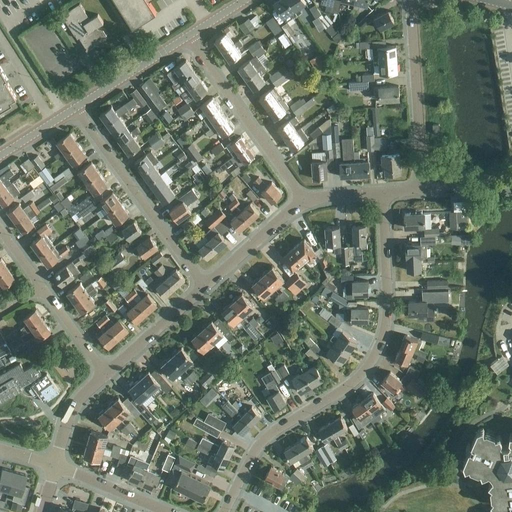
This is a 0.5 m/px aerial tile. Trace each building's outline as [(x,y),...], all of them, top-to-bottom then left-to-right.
[(115,0),(133,28),(156,13),(149,2),(151,0),(115,0)] [(287,0),(277,0),(274,3),(286,22),(297,15),(287,0)] [(303,0),(287,0),(297,15),(301,12),(299,8),(306,4),(303,0)] [(321,0),(320,5),(326,6),(323,18),(329,20),(331,12),(332,12),(335,1),(331,0),(321,0)] [(347,7),(353,8),(355,0),(341,0),(349,2),(347,7)] [(368,0),(355,0),(353,8),(358,10),(359,4),(367,6),(368,0)] [(340,2),(335,1),(332,12),(338,14),(340,2)] [(79,4),(62,15),(75,35),(77,34),(87,50),(93,46),(92,44),(94,43),(99,44),(104,41),(105,36),(102,31),(97,30),(95,28),(103,23),(98,15),(90,20),(79,4)] [(321,15),(315,5),(309,9),(315,18),(321,15)] [(374,18),(380,29),(394,22),(388,11),(374,18)] [(245,36),(256,29),(262,23),(257,15),(250,20),(248,18),(238,25),(245,36)] [(366,16),(358,23),(362,28),(370,21),(366,16)] [(282,26),(288,36),(294,33),(287,23),(282,26)] [(331,36),(333,38),(337,43),(346,35),(341,30),(339,32),(337,30),(331,36)] [(215,41),(223,52),(238,40),(234,43),(226,33),(215,41)] [(291,43),(285,33),(278,37),(285,48),(291,43)] [(239,40),(238,40),(223,52),(230,62),(241,54),(237,48),(242,45),(239,40)] [(248,48),(251,53),(261,46),(257,41),(248,48)] [(238,69),(246,79),(263,66),(257,58),(266,52),(261,46),(251,53),(254,57),(238,69)] [(373,56),(374,61),(397,59),(396,46),(378,47),(379,55),(373,56)] [(274,49),(268,53),(274,61),(280,57),(274,49)] [(398,72),(397,59),(374,61),(374,74),(398,72)] [(170,71),(177,81),(193,70),(186,60),(170,71)] [(267,71),(263,66),(246,79),(253,90),(265,82),(260,75),(267,71)] [(269,77),(272,82),(282,75),(288,70),(285,66),(269,77)] [(8,81),(0,67),(0,111),(13,104),(11,102),(17,99),(7,82),(8,81)] [(185,83),(188,88),(200,80),(193,70),(177,81),(172,85),(175,90),(185,83)] [(272,82),(275,86),(276,88),(286,80),(289,78),(286,73),(282,76),(282,75),(272,82)] [(188,88),(189,89),(181,94),(184,99),(189,96),(192,100),(195,98),(196,99),(207,90),(200,80),(188,88)] [(349,90),(360,89),(367,88),(367,81),(363,82),(349,82),(349,90)] [(138,88),(149,102),(157,96),(146,82),(138,88)] [(379,88),(373,88),(374,93),(379,93),(379,100),(399,99),(398,86),(379,87),(379,88)] [(259,98),(267,108),(281,97),(274,87),(259,98)] [(130,94),(137,103),(143,98),(136,89),(130,94)] [(149,102),(152,107),(156,112),(164,106),(157,96),(149,102)] [(179,96),(173,101),(176,105),(182,101),(179,96)] [(203,119),(203,120),(220,108),(213,97),(195,110),(198,115),(204,110),(208,115),(203,119)] [(289,108),(285,103),(281,97),(267,108),(274,119),(289,108)] [(147,103),(143,98),(137,103),(141,108),(147,103)] [(311,98),(303,104),(306,109),(314,103),(311,98)] [(290,106),(293,111),(303,104),(299,99),(290,106)] [(177,110),(181,115),(190,108),(187,103),(177,110)] [(335,103),(326,109),(330,115),(339,109),(335,103)] [(100,115),(107,125),(119,116),(128,110),(124,104),(115,111),(112,107),(100,115)] [(307,110),(306,109),(303,104),(293,111),(297,117),(307,110)] [(194,113),(190,108),(181,115),(184,120),(194,113)] [(206,133),(211,129),(227,117),(220,108),(203,120),(210,130),(206,133)] [(150,109),(142,115),(150,125),(157,119),(154,115),(150,109)] [(159,116),(165,124),(173,119),(167,111),(159,116)] [(107,125),(115,135),(126,127),(119,116),(107,125)] [(234,128),(227,117),(211,129),(206,133),(209,137),(218,130),(223,136),(234,128)] [(278,129),(285,139),(296,131),(292,125),(298,121),(295,117),(278,129)] [(319,126),(309,134),(314,139),(323,131),(319,126)] [(115,135),(122,145),(133,137),(140,132),(137,127),(130,132),(126,127),(115,135)] [(304,142),(304,141),(308,139),(301,128),(296,131),(285,139),(293,150),(304,142)] [(57,142),(63,150),(54,156),(57,159),(65,153),(78,144),(70,133),(57,142)] [(147,140),(151,145),(160,138),(157,133),(147,140)] [(188,143),(182,135),(176,139),(182,147),(188,143)] [(373,135),(366,136),(367,152),(374,151),(373,143),(373,135)] [(374,135),(373,135),(373,143),(374,151),(375,151),(375,153),(385,153),(384,150),(386,149),(386,137),(374,138),(374,135)] [(230,153),(233,157),(247,146),(240,136),(230,144),(235,150),(230,153)] [(129,155),(140,147),(133,137),(122,145),(129,155)] [(164,143),(160,138),(151,145),(155,150),(164,143)] [(341,177),(355,176),(354,158),(353,141),(342,142),(343,156),(345,156),(346,162),(340,163),(341,177)] [(332,142),(332,143),(332,149),(333,157),(340,157),(339,142),(332,142)] [(85,155),(78,144),(65,153),(73,164),(85,155)] [(187,153),(188,153),(193,149),(189,144),(184,149),(187,153)] [(224,148),(220,144),(211,150),(214,155),(224,148)] [(220,166),(223,170),(236,161),(239,167),(254,156),(247,146),(233,157),(220,166)] [(322,161),(312,162),(313,179),(327,178),(326,158),(333,157),(332,149),(325,149),(325,155),(322,156),(322,161)] [(155,157),(151,151),(146,155),(135,163),(142,173),(153,165),(154,165),(159,162),(155,157)] [(183,152),(177,156),(180,161),(187,156),(183,152)] [(399,154),(382,155),(382,165),(385,165),(385,174),(400,173),(399,154)] [(38,155),(31,160),(38,170),(45,165),(38,155)] [(368,158),(354,158),(355,176),(369,175),(368,160),(368,161),(368,158)] [(25,173),(31,169),(34,167),(28,159),(19,165),(25,173)] [(191,161),(184,166),(188,170),(194,166),(191,161)] [(241,173),(250,167),(247,162),(238,168),(241,173)] [(78,172),(86,183),(99,174),(91,163),(78,172)] [(142,173),(149,183),(161,175),(154,165),(153,165),(142,173)] [(34,180),(31,182),(35,187),(44,181),(34,167),(31,169),(35,176),(33,178),(34,180)] [(62,173),(64,176),(71,172),(68,168),(62,173)] [(0,176),(0,191),(6,187),(2,182),(14,174),(10,169),(0,176)] [(193,181),(196,185),(204,180),(198,171),(192,176),(195,179),(193,181)] [(73,175),(71,172),(64,176),(67,180),(73,175)] [(107,185),(99,174),(86,183),(94,194),(107,185)] [(149,183),(156,193),(167,185),(168,185),(161,175),(149,183)] [(282,193),(272,182),(267,187),(258,177),(254,182),(272,202),(282,193)] [(172,190),(168,185),(167,185),(156,193),(163,203),(180,191),(177,187),(172,190)] [(10,192),(6,187),(0,191),(0,200),(3,205),(18,194),(15,189),(10,192)] [(181,202),(169,211),(177,222),(191,212),(187,206),(198,197),(192,188),(178,198),(181,202)] [(35,195),(31,190),(22,197),(25,202),(35,195)] [(257,198),(250,190),(246,193),(254,201),(257,198)] [(100,202),(108,212),(120,203),(113,192),(100,202)] [(233,195),(229,198),(232,201),(237,207),(240,204),(233,195)] [(76,206),(74,204),(66,210),(71,216),(73,215),(92,201),(89,196),(76,206)] [(96,207),(92,201),(73,215),(71,216),(75,222),(82,217),(96,207)] [(239,231),(249,222),(240,212),(241,211),(237,207),(232,201),(228,205),(236,215),(230,220),(239,231)] [(8,212),(15,222),(36,207),(32,202),(23,209),(19,204),(8,212)] [(51,207),(56,213),(63,209),(58,202),(51,207)] [(128,214),(120,203),(108,212),(116,223),(128,214)] [(250,203),(241,211),(240,212),(249,222),(259,214),(250,203)] [(39,212),(36,207),(15,222),(23,232),(33,224),(29,218),(34,215),(35,215),(39,212)] [(219,208),(213,214),(219,222),(227,216),(219,208)] [(449,229),(460,228),(459,212),(449,212),(449,229)] [(467,212),(459,212),(460,228),(460,222),(467,222),(467,212)] [(426,236),(426,237),(431,236),(439,235),(439,228),(431,228),(430,213),(405,214),(405,228),(417,228),(417,230),(424,230),(424,236),(426,236)] [(205,221),(212,229),(219,222),(213,214),(205,221)] [(195,225),(191,220),(190,219),(181,226),(185,232),(195,225)] [(134,222),(118,233),(121,237),(126,234),(130,240),(141,232),(134,222)] [(31,243),(41,256),(54,246),(46,236),(52,232),(46,224),(38,231),(41,236),(31,243)] [(354,247),(348,247),(349,260),(354,260),(354,262),(362,261),(362,252),(360,252),(361,243),(366,243),(365,226),(352,226),(353,243),(354,243),(354,247)] [(103,238),(106,237),(114,231),(111,227),(100,234),(103,238)] [(326,236),(327,245),(333,244),(334,251),(334,254),(341,253),(339,227),(325,228),(326,230),(326,236)] [(215,229),(206,237),(217,250),(224,244),(223,244),(227,241),(218,232),(215,229)] [(118,237),(114,231),(106,237),(110,243),(118,237)] [(77,244),(81,248),(90,242),(86,237),(77,244)] [(137,247),(132,251),(135,255),(140,251),(145,257),(158,247),(150,237),(137,246),(137,247)] [(209,240),(199,249),(207,258),(210,255),(211,256),(217,250),(206,237),(209,240)] [(304,240),(293,249),(303,261),(309,256),(311,258),(316,254),(304,240)] [(83,254),(93,247),(90,242),(81,248),(80,249),(83,254)] [(405,244),(406,258),(421,257),(420,244),(405,244)] [(58,252),(54,246),(41,256),(48,266),(58,258),(69,250),(66,246),(58,252)] [(93,247),(83,254),(86,257),(95,250),(93,247)] [(293,269),(303,261),(293,249),(283,258),(293,269)] [(107,263),(114,272),(127,263),(120,253),(107,263)] [(150,260),(154,265),(159,262),(164,257),(160,253),(150,260)] [(324,256),(319,258),(323,268),(328,265),(324,256)] [(72,262),(54,275),(62,285),(80,272),(76,267),(82,263),(78,257),(72,262)] [(421,257),(406,258),(407,258),(407,271),(421,271),(421,262),(427,262),(434,262),(434,257),(421,257)] [(162,266),(158,269),(162,274),(166,271),(162,266)] [(272,267),(262,276),(274,289),(284,280),(272,267)] [(0,282),(0,283),(4,288),(15,279),(8,269),(0,274),(0,282)] [(154,272),(159,277),(162,274),(158,269),(154,272)] [(176,269),(166,278),(175,288),(185,280),(176,269)] [(89,271),(80,277),(83,282),(92,276),(89,271)] [(104,277),(108,285),(115,280),(110,273),(104,277)] [(296,273),(291,278),(301,289),(306,285),(296,273)] [(341,276),(341,282),(345,282),(346,298),(347,299),(354,299),(353,295),(368,294),(368,281),(353,281),(353,275),(341,276)] [(262,276),(252,285),(264,298),(274,289),(262,276)] [(67,293),(74,302),(103,281),(100,277),(84,289),(80,283),(67,293)] [(145,291),(149,287),(141,278),(137,282),(145,291)] [(166,278),(156,287),(165,297),(175,288),(166,278)] [(291,278),(286,283),(296,294),(301,289),(291,278)] [(121,285),(121,284),(117,280),(111,285),(115,290),(121,285)] [(427,281),(427,288),(448,288),(447,280),(427,281)] [(106,285),(103,281),(74,302),(81,312),(94,302),(90,297),(97,291),(94,287),(98,285),(101,288),(106,285)] [(134,290),(130,294),(133,298),(138,295),(134,290)] [(283,291),(279,295),(284,301),(288,297),(283,291)] [(434,319),(433,302),(448,301),(448,291),(428,291),(428,301),(427,301),(422,301),(409,302),(409,315),(417,315),(418,320),(434,319)] [(349,308),(351,308),(356,308),(356,301),(348,301),(333,292),(328,298),(344,308),(349,308)] [(130,294),(125,298),(128,303),(133,298),(130,294)] [(147,294),(138,303),(147,313),(156,304),(147,294)] [(242,294),(232,303),(243,316),(253,307),(242,294)] [(118,295),(114,298),(122,308),(126,304),(118,295)] [(279,295),(275,299),(280,304),(284,301),(279,295)] [(117,308),(109,299),(104,303),(112,312),(117,308)] [(138,303),(128,312),(137,322),(147,313),(138,303)] [(234,324),(243,316),(232,303),(222,311),(234,324)] [(98,318),(107,312),(104,308),(95,313),(98,318)] [(351,308),(349,308),(349,314),(351,313),(351,321),(368,321),(368,308),(356,308),(351,308)] [(20,329),(24,334),(43,321),(35,310),(24,318),(28,324),(20,329)] [(348,322),(350,315),(340,312),(338,319),(348,322)] [(275,318),(281,324),(286,319),(281,313),(275,318)] [(106,315),(101,319),(118,338),(128,330),(119,320),(114,324),(106,315)] [(342,322),(332,315),(328,321),(338,328),(342,322)] [(5,319),(7,325),(14,322),(11,316),(5,319)] [(278,325),(271,317),(266,322),(273,329),(278,325)] [(218,318),(213,323),(211,321),(202,330),(213,343),(223,334),(227,339),(233,334),(218,318)] [(253,318),(249,322),(256,330),(256,329),(260,326),(258,324),(253,318)] [(101,319),(97,323),(101,327),(105,324),(109,328),(100,337),(109,347),(118,338),(101,319)] [(51,332),(43,321),(24,334),(21,337),(25,342),(36,334),(40,340),(51,332)] [(245,325),(250,331),(252,334),(257,330),(256,329),(256,330),(249,322),(245,325)] [(203,351),(213,343),(202,330),(192,338),(203,351)] [(333,335),(330,339),(349,353),(357,342),(342,331),(338,338),(333,335)] [(420,339),(437,343),(439,336),(422,332),(420,339)] [(405,335),(401,346),(412,352),(418,355),(425,358),(427,353),(414,348),(417,340),(405,335)] [(250,340),(258,348),(263,343),(255,336),(250,340)] [(314,344),(311,341),(308,337),(304,341),(307,344),(310,348),(318,357),(323,352),(315,343),(314,344)] [(330,339),(327,343),(332,346),(327,353),(341,363),(349,353),(330,339)] [(0,345),(0,357),(11,351),(5,342),(0,345)] [(401,346),(395,359),(407,364),(412,352),(401,346)] [(181,348),(171,356),(183,369),(193,361),(181,348)] [(313,361),(318,357),(310,348),(305,353),(313,361)] [(218,349),(214,352),(219,358),(223,354),(218,349)] [(173,378),(183,369),(171,356),(161,365),(173,378)] [(0,403),(22,391),(20,388),(31,382),(32,384),(32,385),(45,402),(59,392),(47,374),(43,377),(35,365),(24,371),(20,364),(0,375),(0,403)] [(281,380),(275,370),(271,364),(267,367),(270,372),(268,373),(275,384),(281,380)] [(281,380),(284,378),(290,375),(283,365),(278,368),(278,369),(275,370),(281,380)] [(305,365),(301,367),(312,386),(323,379),(315,365),(307,369),(305,365)] [(409,366),(406,373),(416,379),(419,371),(409,366)] [(301,367),(297,369),(300,374),(292,378),(301,393),(312,386),(301,367)] [(172,387),(157,371),(152,375),(148,371),(138,380),(150,393),(159,385),(166,393),(172,387)] [(209,371),(199,381),(206,389),(217,379),(209,371)] [(192,372),(188,376),(193,381),(197,378),(192,372)] [(393,392),(398,387),(403,391),(407,386),(401,382),(402,382),(390,372),(382,382),(393,392)] [(271,395),(267,397),(274,408),(285,402),(279,390),(275,384),(268,373),(261,377),(271,395)] [(188,376),(184,379),(189,385),(193,381),(188,376)] [(150,393),(138,380),(138,381),(134,384),(134,383),(133,383),(129,387),(130,388),(129,389),(136,397),(136,398),(131,402),(144,417),(150,412),(146,407),(141,401),(150,393)] [(425,390),(414,380),(408,388),(419,397),(425,390)] [(207,392),(214,398),(218,394),(212,388),(207,392)] [(373,393),(362,401),(370,411),(374,417),(378,414),(385,409),(381,404),(373,393)] [(395,405),(387,397),(382,403),(390,411),(395,405)] [(118,398),(108,407),(120,420),(130,411),(118,398)] [(227,401),(222,406),(232,416),(233,415),(235,417),(230,421),(242,434),(252,424),(240,413),(238,411),(237,410),(231,405),(230,404),(227,401)] [(235,401),(231,405),(237,410),(238,411),(242,407),(235,401)] [(357,415),(352,418),(358,429),(364,425),(371,420),(375,426),(379,423),(374,417),(370,411),(362,401),(352,409),(357,415)] [(244,408),(240,413),(252,424),(261,415),(251,406),(247,411),(244,408)] [(98,415),(110,429),(120,420),(108,407),(98,415)] [(378,414),(374,417),(379,423),(383,420),(378,414)] [(331,426),(336,434),(347,428),(341,417),(329,423),(331,426)] [(217,437),(221,431),(196,418),(193,424),(217,437)] [(225,423),(215,418),(212,425),(221,430),(225,423)] [(129,422),(125,426),(130,431),(134,428),(129,422)] [(340,450),(341,450),(344,455),(347,453),(344,448),(340,442),(336,434),(331,426),(329,423),(318,430),(325,441),(332,437),(340,450)] [(353,424),(348,427),(354,436),(356,435),(358,439),(361,437),(358,433),(353,424)] [(125,426),(121,429),(126,435),(130,431),(125,426)] [(511,434),(510,434),(509,440),(510,443),(509,443),(510,444),(508,446),(504,446),(502,445),(502,444),(501,444),(502,441),(500,435),(493,438),(486,435),(483,428),(477,430),(463,463),(465,469),(472,466),(479,469),(482,476),(488,474),(488,473),(490,474),(493,478),(493,480),(492,480),(488,485),(494,489),(495,497),(490,503),(495,506),(511,505),(511,508),(511,434)] [(363,429),(358,433),(361,437),(363,440),(368,436),(363,429)] [(174,432),(169,430),(165,436),(171,439),(174,432)] [(91,431),(87,444),(104,448),(108,436),(91,431)] [(202,437),(200,443),(204,445),(211,449),(217,452),(229,457),(234,445),(223,440),(220,446),(202,437)] [(314,464),(310,457),(307,452),(313,449),(306,437),(295,444),(300,453),(303,457),(308,465),(309,467),(314,464)] [(200,443),(197,449),(211,455),(208,461),(212,463),(223,469),(229,457),(217,452),(211,449),(204,445),(200,443)] [(327,443),(321,447),(327,458),(333,454),(327,443)] [(104,448),(87,444),(83,456),(93,459),(93,461),(98,462),(99,461),(100,461),(102,454),(119,458),(117,466),(122,468),(127,457),(118,453),(119,453),(112,451),(104,448)] [(305,469),(309,467),(308,465),(303,457),(300,453),(295,444),(284,451),(291,461),(295,467),(301,464),(305,469)] [(327,458),(321,447),(315,451),(321,461),(327,458)] [(161,468),(169,472),(175,457),(168,454),(161,468)] [(188,459),(201,465),(204,460),(190,454),(188,459)] [(133,467),(128,478),(141,484),(147,470),(149,464),(131,456),(127,464),(133,467)] [(172,469),(166,481),(175,485),(174,487),(203,501),(211,484),(186,473),(188,470),(191,471),(195,463),(179,456),(172,469)] [(216,473),(198,464),(196,468),(214,477),(216,473)] [(282,490),(286,482),(289,476),(284,474),(284,473),(271,466),(265,478),(272,482),(271,484),(282,490)] [(0,494),(0,495),(2,489),(8,491),(13,471),(1,468),(0,472),(0,494)] [(297,469),(294,473),(302,480),(303,481),(307,477),(297,469)] [(160,475),(147,470),(141,484),(155,489),(160,475)] [(13,471),(8,491),(14,492),(11,500),(24,504),(28,487),(22,485),(25,475),(13,471)] [(296,486),(301,480),(303,481),(302,480),(294,473),(288,479),(296,486)] [(75,500),(73,507),(86,511),(88,504),(75,500)] [(0,503),(0,511),(11,511),(13,504),(1,501),(0,503)]
